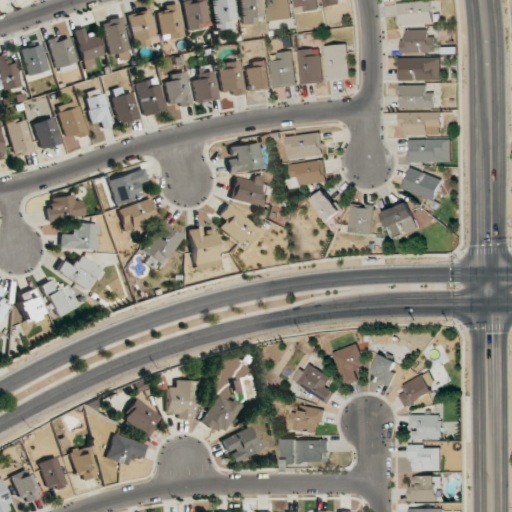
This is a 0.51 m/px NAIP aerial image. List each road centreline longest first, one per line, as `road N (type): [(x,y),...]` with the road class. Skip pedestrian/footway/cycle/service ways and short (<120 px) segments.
road 1 (secondary): [(511,277),(356,278),(231,297),(115,331),(0,386)]
road 2 (secondary): [(0,426),(142,357),(256,324),(360,309),(489,308)]
road 3 (residential): [(0,188),(179,135),(370,109)]
road 4 (tertiary): [(476,0),(489,308)]
road 5 (residential): [(372,483),(186,485),(72,511)]
road 6 (tertiary): [(489,308),(491,511)]
